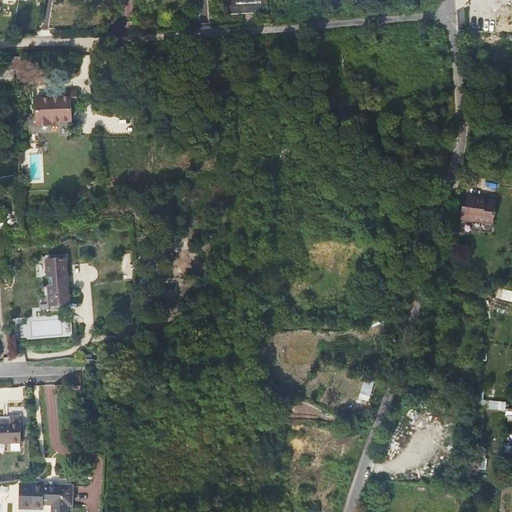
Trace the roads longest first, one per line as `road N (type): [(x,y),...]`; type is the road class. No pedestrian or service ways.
road 1 (unclassified): [(451,10),(459,151),(350,511)]
road 2 (unclassified): [(128,39),(451,10)]
